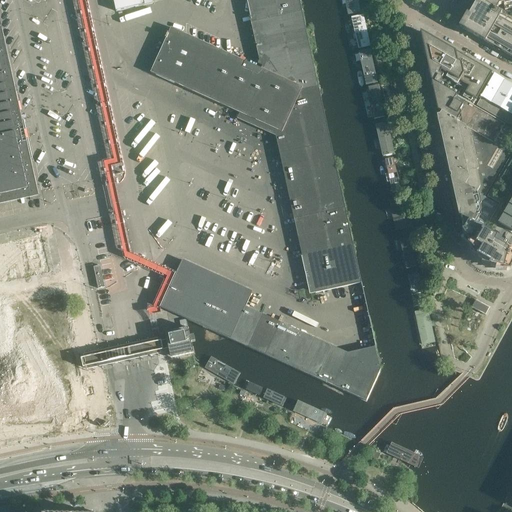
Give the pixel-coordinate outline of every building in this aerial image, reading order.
[(113,0),(116,12),(153,4),(152,0),(113,0)] [(361,283),(299,0),(251,0),(265,61),(261,69),(171,28),(168,35),(167,34),(165,38),(166,38),(150,73),(282,133),(281,134),(316,293),(361,283)] [(344,0),(348,15),(361,13),(358,0),(344,0)] [(456,0),(480,0),(499,11),(511,7),(511,0),(424,0),(426,7),(456,0)] [(501,13),(496,10),(478,0),(474,0),(459,27),(495,48),(511,57),(511,19),(501,14),(501,13)] [(373,9),(372,2),(365,4),(366,11),(373,9)] [(359,49),(370,47),(364,15),(353,17),(359,49)] [(22,120),(2,27),(0,27),(0,204),(39,196),(31,159),(32,159),(24,123),(23,120),(22,120)] [(492,73),(425,35),(420,32),(421,38),(431,82),(453,94),(453,95),(469,104),(473,106),(492,73)] [(367,86),(378,84),(371,50),(360,52),(367,86)] [(511,85),(509,83),(494,75),(481,98),(511,115),(511,85)] [(476,107),(473,106),(469,104),(453,95),(453,94),(431,82),(433,91),(466,110),(462,117),(458,123),(494,144),(505,124),(476,107)] [(374,121),(387,118),(380,85),(367,88),(374,121)] [(511,231),(498,224),(511,200),(511,115),(481,98),(476,106),(511,126),(511,153),(487,197),(501,205),(486,232),(489,234),(486,238),(492,242),(511,253),(511,231)] [(398,116),(395,108),(386,110),(389,118),(398,116)] [(462,117),(451,111),(447,117),(458,123),(462,117)] [(458,123),(447,117),(439,112),(438,113),(451,173),(452,173),(453,180),(484,198),(510,153),(504,150),(494,144),(458,123)] [(382,157),(395,155),(388,122),(375,125),(382,157)] [(504,150),(511,136),(511,128),(505,124),(494,144),(504,150)] [(394,158),(385,160),(389,180),(398,178),(394,158)] [(498,206),(484,198),(453,180),(452,180),(460,216),(483,230),(498,206)] [(402,195),(392,197),(398,231),(408,229),(402,195)] [(511,200),(498,224),(511,231),(511,200)] [(511,253),(492,242),(486,238),(489,234),(486,232),(483,230),(460,216),(463,230),(461,231),(469,244),(467,245),(477,255),(476,256),(489,264),(488,266),(503,270),(502,271),(510,271),(511,267),(511,253)] [(44,235),(0,243),(0,280),(51,271),(44,235)] [(411,237),(400,239),(407,270),(417,268),(411,237)] [(348,359),(244,312),(251,297),(180,265),(161,308),(367,401),(381,370),(377,353),(348,359)] [(105,287),(100,266),(94,267),(98,289),(105,287)] [(427,306),(420,274),(406,277),(414,309),(427,306)] [(0,444),(57,434),(48,385),(56,383),(58,394),(72,391),(70,380),(83,378),(81,366),(73,365),(69,338),(73,338),(66,299),(12,309),(4,309),(0,309),(0,354),(2,355),(7,380),(12,380),(11,385),(8,385),(0,386),(0,444)] [(476,301),(472,308),(485,315),(489,308),(486,307),(484,305),(476,301)] [(422,347),(435,344),(429,313),(416,316),(422,347)] [(194,353),(191,342),(195,341),(194,335),(190,336),(188,328),(165,333),(167,340),(161,341),(159,341),(160,343),(161,348),(161,350),(163,350),(169,348),(171,358),(194,353)] [(121,360),(118,347),(110,349),(112,362),(115,363),(119,363),(121,360)] [(210,355),(204,367),(233,384),(240,372),(210,355)] [(248,382),(244,390),(277,405),(279,406),(281,406),(282,405),(283,405),(284,404),(284,403),(284,402),(284,401),(284,400),(283,399),(281,397),(278,395),(248,382)] [(293,411),(326,426),(331,416),(298,401),(293,411)] [(391,443),(386,454),(419,469),(424,458),(391,443)]
